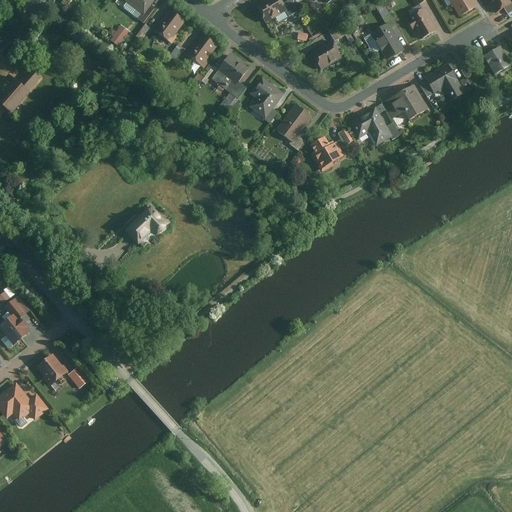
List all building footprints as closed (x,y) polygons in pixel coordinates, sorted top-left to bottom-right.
[(157,0),(126,0),(146,15),(157,0)] [(281,0),(268,0),(256,7),(266,25),(288,12),(281,0)] [(473,0),(450,0),(461,19),(479,9),(473,0)] [(511,2),(510,0),(487,0),(496,15),(511,6),(511,2)] [(428,9),(408,20),(416,33),(417,32),(423,42),(439,32),(432,19),(433,18),(428,9)] [(186,23),(170,12),(165,20),(162,19),(154,31),(173,44),(186,23)] [(111,40),(120,47),(132,32),(123,25),(111,40)] [(390,25),(374,35),(389,61),(405,52),(390,25)] [(302,32),(300,40),(309,42),(311,35),(302,32)] [(219,48),(203,36),(197,44),(195,43),(186,56),(206,70),(211,63),(209,61),(219,48)] [(333,42),(313,54),(323,71),(343,59),(333,42)] [(511,64),(503,49),(486,59),(497,77),(511,68),(511,64)] [(250,71),(231,57),(213,82),(240,101),(247,91),(240,86),(250,71)] [(450,66),(427,81),(436,96),(444,91),(452,103),(467,94),(450,66)] [(468,78),(473,76),(470,68),(465,70),(468,78)] [(11,76),(0,88),(0,109),(3,106),(14,115),(32,95),(11,76)] [(285,96),(264,80),(251,96),(257,100),(250,109),(266,121),(285,96)] [(416,87),(383,106),(392,121),(405,114),(410,122),(430,111),(416,87)] [(314,119),(297,106),(277,131),(294,144),(314,119)] [(377,109),(351,124),(360,140),(371,134),(378,147),(394,137),(377,109)] [(327,139),(313,147),(317,153),(313,156),(323,172),(348,157),(340,143),(332,148),(327,139)] [(164,221),(156,212),(132,233),(141,244),(153,234),(158,240),(170,230),(163,222),(164,221)] [(0,296),(0,298),(5,305),(18,295),(12,287),(0,296)] [(17,317),(1,329),(15,347),(31,334),(17,317)] [(69,376),(54,358),(38,370),(53,389),(69,376)] [(71,376),(82,390),(93,382),(81,367),(71,376)] [(18,385),(0,399),(0,409),(9,421),(16,416),(21,423),(32,415),(37,422),(50,412),(38,397),(32,402),(18,385)] [(0,450),(10,443),(0,428),(0,450)]
